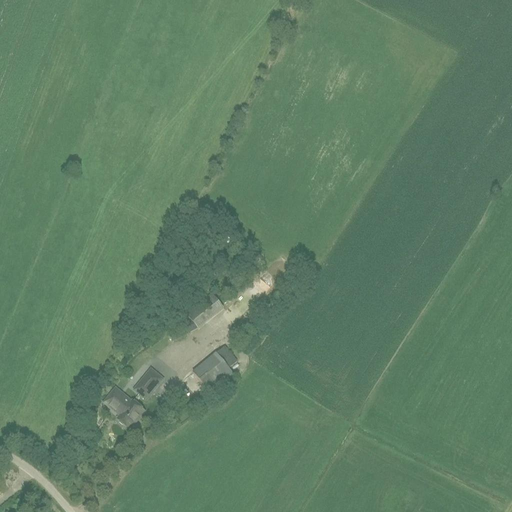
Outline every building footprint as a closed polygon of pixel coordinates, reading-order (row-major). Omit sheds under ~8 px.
[(173,342),(198,330),(224,309),(212,295),(187,315),(191,322),(168,333),(173,342)] [(245,315),(254,305),(244,296),(235,307),(245,315)] [(229,370),(237,363),(225,348),(193,374),(212,397),(236,378),(229,370)] [(146,401),(153,393),(163,381),(151,371),(135,391),(146,401)] [(104,404),(121,418),(118,421),(119,422),(119,423),(123,426),(124,426),(129,430),(137,420),(138,421),(145,413),(133,403),(132,404),(116,390),(104,404)]
